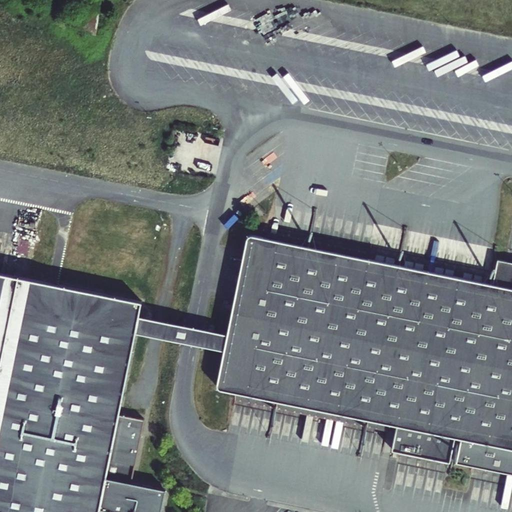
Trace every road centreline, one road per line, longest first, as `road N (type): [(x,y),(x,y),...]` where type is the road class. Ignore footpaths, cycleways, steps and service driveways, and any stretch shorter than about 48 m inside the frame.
road 1 (unknown): [(316,122),(307,176),(319,187),(431,204),(453,199),(503,161)]
road 2 (unknown): [(184,207),(138,407)]
